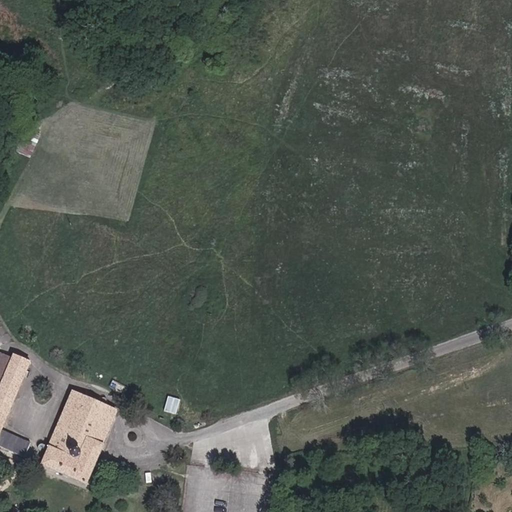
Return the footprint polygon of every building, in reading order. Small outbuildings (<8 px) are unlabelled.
[(30,158),(47,123),(32,115),(15,151),(30,158)] [(0,388),(13,360),(0,354),(0,388)] [(2,430),(14,402),(10,400),(18,382),(21,383),(30,363),(14,356),(13,360),(0,388),(0,447),(25,458),(31,443),(2,430)] [(14,402),(21,383),(18,382),(10,400),(14,402)] [(87,485),(104,444),(103,444),(117,412),(73,393),(49,446),(50,446),(41,465),(87,485)] [(178,414),(183,399),(170,395),(165,410),(178,414)]
